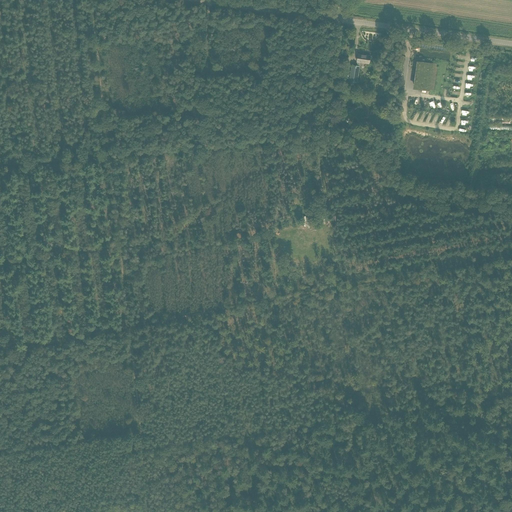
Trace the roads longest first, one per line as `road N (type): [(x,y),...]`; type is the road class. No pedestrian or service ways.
road 1 (track): [(91,0),(150,511)]
road 2 (track): [(144,449),(511,393)]
road 3 (track): [(0,352),(336,286)]
road 4 (track): [(0,165),(316,140)]
road 5 (track): [(321,137),(392,162),(395,177),(420,189),(511,201)]
road 6 (track): [(336,286),(511,255)]
road 7 (unclassified): [(511,43),(336,19)]
road 8 (track): [(316,140),(336,286)]
road 9 (track): [(0,450),(141,433)]
road 10 (unclassified): [(336,19),(205,0)]
